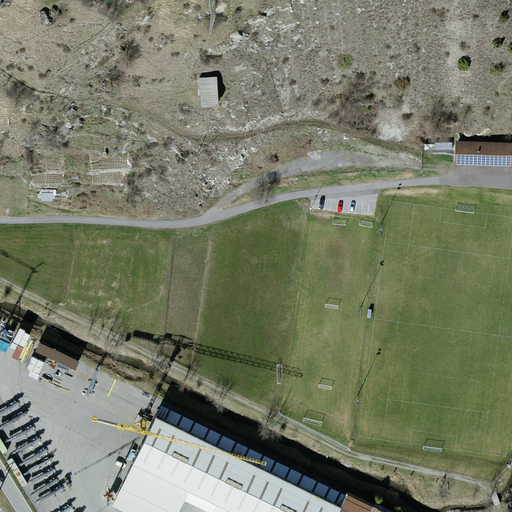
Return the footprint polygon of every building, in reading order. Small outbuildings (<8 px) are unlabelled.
[(215,109),(215,81),(200,81),(201,109),(215,109)] [(511,145),(456,144),(456,168),(511,168),(511,145)] [(54,194),(40,194),(40,202),(54,202),(54,194)] [(339,511),(349,492),(161,405),(132,467),(228,511),(339,511)] [(384,511),(354,498),(347,511),(384,511)]
